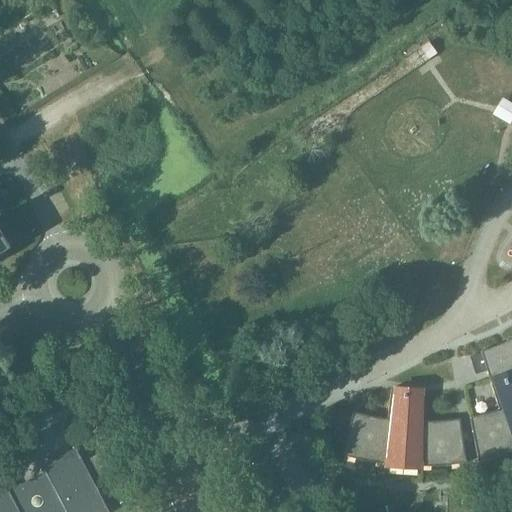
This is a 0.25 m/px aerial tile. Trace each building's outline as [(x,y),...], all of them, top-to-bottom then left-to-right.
[(511,103),(502,98),(493,114),(509,124),(511,119),(511,103)] [(0,256),(9,251),(0,236),(0,256)] [(511,342),(501,347),(490,351),(479,354),(469,358),(475,376),(485,373),(489,383),(491,383),(501,411),(489,414),(474,418),(470,419),(477,463),(487,461),(505,456),(511,454),(511,342)] [(359,415),(352,413),(340,456),(355,461),(372,465),(383,466),(383,470),(421,473),(421,469),(424,469),(442,468),(459,466),(466,464),(459,420),(450,422),(437,424),(424,424),(425,393),(390,390),(387,422),(372,419),(359,415)] [(0,511),(107,511),(94,486),(75,450),(41,467),(45,474),(8,493),(5,486),(0,488),(0,511)] [(110,450),(89,461),(100,483),(121,472),(110,450)]
